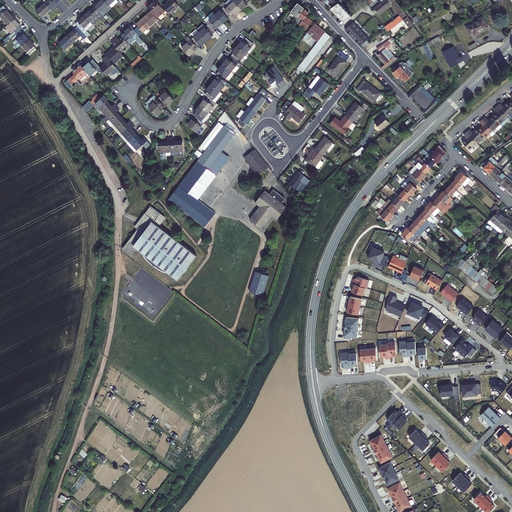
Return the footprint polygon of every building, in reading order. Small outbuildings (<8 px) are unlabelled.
[(58,3),(60,0),(43,0),(45,2),(51,9),(58,3)] [(102,16),(112,8),(104,0),(100,0),(93,7),(94,7),(102,16)] [(168,0),(169,1),(163,6),(169,14),(179,5),(174,0),(168,0)] [(233,0),(234,1),(242,9),(247,4),(247,3),(249,1),(248,0),(233,0)] [(343,0),(324,0),(345,22),(352,16),(340,3),(343,0)] [(393,0),(391,3),(390,1),(382,7),(379,4),(374,8),(378,14),(391,4),(400,15),(404,12),(395,0),(393,0)] [(165,11),(155,1),(147,8),(151,12),(157,18),(165,11)] [(234,14),(235,15),(242,9),(234,1),(229,5),(228,6),(223,2),(221,4),(224,7),(231,14),(232,16),(234,14)] [(42,18),(51,9),(45,2),(36,11),(42,18)] [(298,3),(291,12),(297,17),(303,9),(304,8),(298,3)] [(102,17),(102,16),(94,7),(91,10),(91,9),(84,15),(93,25),(102,17)] [(224,7),(215,15),(223,23),(229,18),(228,17),(231,14),(224,7)] [(0,19),(1,18),(7,25),(14,18),(6,9),(0,14),(0,19)] [(297,17),(294,21),(306,30),(312,21),(306,16),(308,13),(303,9),(297,17)] [(157,18),(151,12),(136,24),(143,32),(158,20),(157,18)] [(409,27),(414,24),(404,12),(400,15),(385,27),(388,31),(403,20),(409,27)] [(86,31),(93,25),(84,15),(78,21),(81,24),(78,27),(86,36),(89,33),(86,31)] [(208,24),(213,30),(216,27),(217,29),(223,23),(215,15),(206,22),(208,24)] [(484,26),(487,25),(482,17),(477,20),(478,21),(467,28),(471,34),(474,32),(476,35),(486,29),(484,26)] [(20,30),(23,28),(14,18),(7,25),(8,25),(6,28),(11,34),(4,40),(7,42),(12,38),(20,30)] [(353,22),(346,30),(351,35),(353,37),(361,30),(353,22)] [(325,32),(314,23),(304,36),(308,40),(312,36),(318,41),(325,32)] [(208,24),(199,32),(207,40),(213,35),(212,34),(215,32),(213,30),(208,24)] [(129,39),(132,42),(139,35),(130,26),(123,32),(124,34),(122,35),(123,36),(127,41),(129,39)] [(83,38),(86,36),(78,27),(75,30),(74,29),(67,35),(74,42),(81,36),(83,38)] [(22,46),(29,39),(23,32),(22,33),(20,30),(12,38),(14,41),(16,39),(22,46)] [(361,30),(353,37),(356,40),(355,40),(360,46),(368,39),(361,30)] [(199,32),(191,39),(198,47),(200,44),(201,45),(207,40),(199,32)] [(331,36),(325,32),(318,41),(297,68),(303,72),(331,36)] [(65,50),(74,42),(67,35),(58,43),(65,50)] [(117,42),(115,39),(111,42),(115,46),(119,52),(129,44),(127,41),(123,36),(119,39),(117,42)] [(198,47),(191,39),(188,36),(185,39),(188,41),(182,47),(189,56),(195,50),(195,49),(198,47)] [(429,45),(440,39),(439,36),(427,42),(429,45)] [(237,46),(246,53),(253,44),(246,38),(243,41),(242,40),(237,46)] [(13,43),(18,48),(22,46),(16,39),(14,41),(13,41),(13,43)] [(35,46),(29,39),(22,46),(27,52),(26,54),(28,57),(36,49),(34,47),(35,46)] [(427,43),(424,44),(429,53),(431,57),(434,56),(432,52),(429,45),(427,42),(427,43)] [(388,50),(394,45),(392,43),(390,44),(385,48),(386,48),(377,55),(385,65),(381,68),(383,70),(397,59),(388,50)] [(105,54),(107,56),(114,64),(123,56),(119,52),(115,46),(105,54)] [(231,56),(239,62),(246,53),(237,46),(232,52),(233,53),(231,56)] [(442,52),(451,68),(464,61),(461,55),(459,56),(454,46),(442,52)] [(339,56),(328,70),(336,76),(346,62),(348,58),(340,51),(337,54),(339,56)] [(103,60),(106,63),(101,68),(105,73),(107,75),(111,72),(113,75),(119,70),(114,64),(107,56),(103,60)] [(223,64),(232,71),(239,62),(231,56),(229,59),(227,57),(223,64)] [(90,75),(91,76),(97,70),(98,70),(102,75),(105,73),(101,68),(94,59),(90,62),(83,67),(90,75)] [(81,64),(73,71),(74,73),(70,76),(74,81),(76,83),(85,74),(88,77),(91,76),(90,75),(83,67),(81,64)] [(232,71),(223,64),(217,70),(219,71),(217,74),(218,75),(219,76),(224,80),(232,71)] [(403,64),(393,73),(397,78),(404,72),(406,74),(411,70),(408,67),(407,68),(403,64)] [(283,79),(274,67),(266,72),(276,85),(283,79)] [(224,80),(219,76),(218,75),(216,78),(211,84),(220,91),(225,85),(228,88),(231,85),(224,80)] [(320,96),(329,84),(318,76),(307,91),(312,96),(315,92),(320,96)] [(361,90),(375,101),(381,94),(364,80),(356,89),(360,92),(361,90)] [(220,91),(211,84),(206,90),(207,91),(205,94),(208,96),(213,100),(220,91)] [(425,114),(437,102),(420,84),(407,96),(411,99),(413,97),(425,109),(422,111),(425,114)] [(249,106),(256,111),(266,99),(265,98),(269,93),(263,88),(254,99),(252,97),(247,104),(249,106)] [(174,100),(167,91),(158,99),(164,106),(167,104),(168,105),(174,100)] [(307,91),(304,95),(309,99),(312,96),(307,91)] [(97,102),(101,97),(98,94),(93,99),(97,102)] [(158,99),(155,96),(147,104),(157,115),(163,110),(162,108),(164,106),(158,99)] [(213,100),(208,96),(205,100),(204,99),(200,104),(209,112),(216,103),(213,100)] [(87,112),(94,105),(89,100),(82,107),(87,112)] [(103,111),(107,116),(117,106),(115,104),(112,106),(111,107),(110,106),(111,105),(107,100),(100,107),(103,111)] [(292,104),(288,101),(282,109),(285,112),(283,115),(289,120),(292,117),(299,123),(305,115),(301,111),(304,108),(295,101),(292,104)] [(356,102),(345,116),(353,122),(363,108),(356,102)] [(500,103),(497,106),(508,117),(511,112),(511,106),(509,103),(508,102),(503,106),(500,103)] [(196,116),(202,121),(209,112),(200,104),(195,110),(196,111),(193,114),(196,116)] [(111,121),(111,120),(115,124),(122,117),(118,113),(117,114),(116,113),(117,112),(120,109),(117,106),(107,116),(111,121)] [(246,123),(247,124),(256,111),(249,106),(237,121),(243,127),(246,123)] [(500,124),(508,117),(497,106),(494,109),(497,112),(493,116),(500,124)] [(390,123),(383,115),(375,121),(381,130),(390,123)] [(107,116),(105,117),(112,126),(115,124),(111,120),(111,121),(107,116)] [(188,124),(199,134),(207,125),(202,121),(196,116),(194,119),(193,118),(188,124)] [(353,122),(345,116),(340,121),(335,117),(330,123),(344,134),(349,128),(348,127),(353,122)] [(493,130),(500,124),(493,116),(488,120),(486,117),(483,119),(493,130)] [(118,127),(117,128),(122,133),(132,123),(130,121),(127,123),(126,124),(124,122),(126,121),(122,117),(115,124),(118,127)] [(490,133),(493,130),(483,119),(480,123),(482,125),(478,129),(484,136),(485,137),(490,133)] [(202,155),(208,148),(225,126),(219,122),(195,154),(200,158),(202,155)] [(129,140),(137,134),(134,130),(133,131),(131,130),(132,129),(135,126),(132,123),(122,133),(126,137),(129,140)] [(118,127),(115,124),(112,126),(119,134),(122,133),(117,128),(118,127)] [(500,124),(493,130),(495,133),(502,126),(500,124)] [(222,151),(235,133),(225,125),(225,126),(208,148),(218,156),(222,151)] [(396,136),(398,133),(392,127),(389,129),(396,136)] [(467,132),(477,143),(484,136),(478,129),(477,128),(473,132),(470,129),(467,132)] [(462,142),(469,150),(477,143),(467,132),(464,135),(467,138),(462,142)] [(122,133),(119,134),(127,143),(129,140),(126,137),(122,133)] [(139,139),(141,138),(137,134),(129,140),(127,143),(135,152),(144,144),(148,141),(145,137),(142,140),(141,141),(139,139)] [(316,149),(323,155),(327,149),(330,151),(335,144),(333,142),(326,137),(316,149)] [(172,151),(171,138),(167,138),(168,142),(168,143),(165,143),(165,142),(160,142),(160,143),(160,150),(160,151),(165,151),(165,152),(172,151)] [(175,141),(175,138),(171,138),(172,151),(174,151),(175,154),(183,153),(183,141),(178,141),(178,142),(175,143),(175,141)] [(437,149),(431,156),(437,161),(438,162),(446,152),(439,145),(436,148),(437,149)] [(363,151),(365,149),(363,147),(356,152),(358,155),(363,151)] [(206,168),(216,175),(230,157),(222,151),(218,156),(208,148),(202,155),(211,161),(206,168)] [(269,167),(255,149),(244,157),(258,175),(269,167)] [(306,160),(315,167),(324,156),(323,155),(316,149),(315,149),(306,160)] [(422,159),(431,167),(437,161),(431,156),(423,149),(421,151),(426,155),(422,159)] [(165,151),(160,151),(161,159),(162,160),(164,160),(166,158),(166,156),(172,156),(172,151),(165,152),(165,151)] [(133,160),(128,154),(124,157),(130,163),(133,160)] [(200,158),(169,199),(205,227),(215,213),(198,199),(216,175),(206,168),(211,161),(202,155),(200,158)] [(489,174),(495,179),(504,169),(501,166),(507,158),(505,155),(498,164),(489,174)] [(489,174),(498,164),(490,157),(480,165),(483,168),(489,174)] [(416,166),(425,174),(431,167),(422,159),(416,166)] [(410,177),(418,184),(426,175),(425,174),(416,166),(415,165),(412,162),(410,164),(413,168),(407,175),(410,177)] [(495,179),(500,184),(507,177),(510,174),(511,172),(508,169),(508,167),(506,166),(504,169),(495,179)] [(306,184),(310,180),(299,171),(289,184),(296,189),(302,181),(306,184)] [(462,184),(465,186),(471,180),(462,171),(455,177),(456,178),(462,184)] [(507,177),(500,184),(506,189),(511,182),(511,181),(511,176),(510,174),(507,177)] [(415,187),(418,184),(410,177),(401,186),(404,189),(410,194),(412,195),(417,189),(415,187)] [(451,185),(456,190),(462,184),(456,178),(451,185)] [(296,189),(300,192),(306,184),(302,181),(296,189)] [(396,190),(389,183),(387,185),(391,189),(395,192),(396,190)] [(460,193),(456,190),(451,185),(445,191),(451,197),(453,194),(456,197),(460,193)] [(404,189),(399,195),(405,201),(410,194),(404,189)] [(446,205),(444,203),(451,197),(445,191),(444,190),(441,193),(440,193),(434,199),(435,200),(440,204),(444,208),(446,205)] [(261,206),(250,220),(262,229),(272,215),(275,217),(275,218),(275,219),(275,220),(276,221),(277,221),(278,220),(286,209),(282,206),(286,201),(274,192),(270,197),(268,199),(266,197),(267,195),(268,194),(268,193),(267,192),(266,192),(265,191),(264,191),(263,192),(256,202),(261,206)] [(399,195),(393,202),(398,208),(405,201),(399,195)] [(376,199),(383,205),(385,203),(377,197),(375,199),(376,199)] [(383,205),(376,199),(373,202),(380,209),(377,212),(387,221),(394,215),(393,214),(387,209),(383,205)] [(426,208),(432,214),(438,207),(440,204),(435,200),(434,199),(432,201),(431,201),(425,207),(426,208)] [(387,209),(393,214),(398,208),(393,202),(387,209)] [(495,213),(499,208),(496,205),(491,210),(495,213)] [(136,248),(142,252),(168,273),(176,280),(196,255),(159,226),(165,217),(160,213),(161,212),(156,208),(155,210),(150,206),(145,212),(146,213),(141,220),(143,221),(122,247),(131,254),(136,248)] [(426,208),(420,215),(426,220),(430,223),(433,227),(435,225),(433,223),(431,222),(436,217),(432,214),(426,208)] [(494,227),(504,215),(498,210),(488,222),(494,227)] [(420,215),(414,221),(420,227),(426,220),(420,215)] [(511,221),(504,215),(494,227),(501,233),(503,231),(511,221)] [(414,221),(409,228),(414,233),(417,236),(422,230),(424,232),(425,231),(424,230),(420,227),(414,221)] [(503,231),(509,236),(511,232),(511,221),(503,231)] [(475,235),(480,230),(476,225),(470,230),(475,235)] [(414,238),(411,236),(414,233),(409,228),(408,227),(401,234),(408,240),(409,239),(411,241),(414,238)] [(465,244),(459,250),(462,253),(468,246),(465,244)] [(373,247),(368,258),(374,261),(375,260),(380,262),(379,264),(385,267),(389,257),(384,255),(385,252),(380,250),(381,249),(375,246),(374,247),(373,247)] [(389,267),(402,273),(407,262),(394,256),(389,267)] [(457,265),(463,259),(460,256),(457,260),(454,263),(457,265)] [(475,263),(469,257),(466,261),(468,263),(471,265),(472,266),(475,263)] [(457,265),(460,268),(465,261),(463,259),(457,265)] [(460,268),(463,270),(468,263),(466,261),(465,261),(460,268)] [(463,270),(465,272),(471,265),(468,263),(463,270)] [(481,269),(475,263),(472,266),(474,268),(477,270),(479,272),(480,270),(481,269)] [(465,272),(468,274),(474,268),(472,266),(471,265),(465,272)] [(415,280),(419,282),(424,270),(415,266),(410,276),(416,279),(415,280)] [(468,274),(471,276),(477,270),(474,268),(468,274)] [(471,276),(474,279),(479,272),(477,270),(471,276)] [(256,272),(249,292),(261,296),(268,276),(256,272)] [(474,279),(476,281),(482,274),(480,273),(479,272),(474,279)] [(424,282),(437,290),(443,281),(430,273),(424,282)] [(482,274),(476,281),(479,283),(485,277),(482,274)] [(367,288),(370,281),(357,277),(356,281),(354,280),(351,287),(353,288),(352,292),(363,295),(366,288),(367,288)] [(485,288),(490,281),(487,279),(482,285),(485,288)] [(485,288),(488,290),(493,283),(492,282),(490,281),(485,288)] [(493,283),(488,290),(490,292),(496,286),(493,283)] [(441,293),(452,302),(459,294),(448,284),(441,293)] [(493,295),(499,288),(496,286),(490,292),(493,295)] [(402,316),(406,306),(395,301),(397,297),(391,294),(389,299),(386,309),(402,316)] [(359,315),(362,299),(351,297),(350,301),(348,300),(346,308),(348,308),(347,312),(359,315)] [(467,314),(473,306),(463,298),(457,306),(467,314)] [(425,318),(429,312),(423,309),(424,308),(413,303),(408,313),(419,318),(420,316),(425,318)] [(478,324),(481,326),(488,317),(479,309),(475,314),(475,316),(473,319),(478,323),(478,324)] [(437,334),(445,325),(440,321),(440,322),(438,320),(438,319),(433,315),(426,324),(437,334)] [(359,319),(347,317),(344,338),(351,339),(351,337),(357,337),(359,319)] [(492,335),(495,338),(503,329),(493,320),(485,329),(489,332),(492,334),(492,335)] [(454,344),(460,336),(451,329),(445,336),(454,344)] [(511,337),(507,333),(500,341),(510,350),(511,347),(511,337)] [(466,342),(462,339),(455,348),(466,357),(467,354),(471,357),(476,350),(473,347),(472,348),(468,344),(468,345),(465,343),(466,342)] [(407,341),(399,342),(400,355),(405,355),(405,357),(413,356),(412,354),(418,353),(418,349),(417,342),(408,343),(407,341)] [(397,355),(396,342),(388,343),(388,345),(380,345),(381,357),(385,356),(385,358),(393,358),(393,356),(397,355)] [(376,348),(360,350),(361,361),(365,361),(366,363),(373,362),(373,360),(377,360),(376,348)] [(426,348),(418,349),(418,353),(419,362),(423,361),(423,359),(427,359),(426,348)] [(349,353),(341,353),(342,366),(346,366),(346,368),(354,367),(354,365),(358,365),(357,353),(349,354),(349,353)] [(500,380),(491,381),(492,391),(497,390),(501,394),(507,386),(500,380)] [(463,385),(464,396),(477,395),(477,394),(482,393),(481,383),(476,384),(476,382),(468,383),(468,384),(463,385)] [(440,386),(441,396),(454,395),(453,385),(445,386),(440,386)] [(481,416),(492,427),(500,418),(489,407),(481,416)] [(396,410),(387,419),(393,425),(394,424),(403,414),(400,411),(399,413),(396,410)] [(406,417),(403,414),(394,424),(400,429),(407,421),(404,418),(406,417)] [(135,437),(145,441),(150,428),(139,424),(135,437)] [(498,438),(505,445),(511,438),(511,437),(510,435),(505,431),(504,432),(500,428),(495,433),(499,437),(498,438)] [(416,444),(425,435),(422,432),(420,434),(416,430),(409,437),(416,444)] [(381,435),(370,441),(373,446),(384,440),(381,435)] [(427,438),(425,435),(416,444),(423,451),(430,444),(426,439),(427,438)] [(384,440),(373,446),(376,452),(387,446),(384,440)] [(387,446),(376,452),(378,457),(390,451),(387,446)] [(390,451),(378,457),(381,463),(392,457),(390,451)] [(435,467),(446,456),(443,453),(442,455),(439,452),(429,462),(435,467)] [(74,461),(82,464),(84,457),(77,455),(74,461)] [(449,459),(446,456),(435,467),(441,473),(450,463),(447,460),(449,459)] [(390,462),(379,468),(382,474),(393,468),(390,462)] [(393,468),(382,474),(385,479),(396,474),(393,468)] [(461,473),(451,483),(457,488),(468,477),(465,474),(464,476),(461,473)] [(396,474),(385,479),(388,485),(399,479),(396,474)] [(470,479),(468,477),(457,488),(463,494),(472,484),(469,481),(470,479)] [(388,489),(392,497),(404,491),(400,483),(388,489)] [(404,491),(392,497),(396,505),(408,498),(404,491)] [(481,506),(489,498),(487,495),(485,497),(482,494),(475,501),(481,506)] [(408,498),(396,505),(399,511),(400,511),(412,506),(408,498)] [(492,500),(489,498),(481,506),(486,511),(494,505),(491,502),(492,500)]
